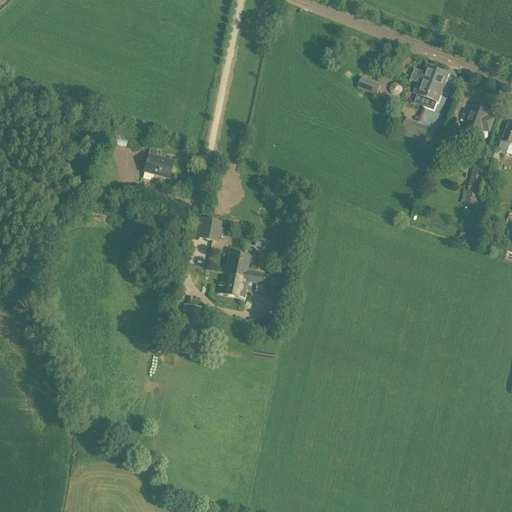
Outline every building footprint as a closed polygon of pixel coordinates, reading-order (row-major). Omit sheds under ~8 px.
[(417,84),(413,94),(418,95),(414,104),(434,111),(437,103),(438,103),(448,75),(427,67),(427,68),(425,74),(420,72),(419,74),(415,83),(417,84)] [(376,97),(381,85),(362,78),(357,90),(376,97)] [(463,134),(464,135),(463,139),(454,140),(454,146),(461,152),(469,140),(470,137),(479,141),(482,131),(490,134),(496,118),(489,115),(490,113),(474,107),(463,134)] [(422,144),(428,129),(406,120),(399,135),(422,144)] [(511,154),(511,122),(510,122),(502,142),(501,142),(498,150),(490,147),(486,160),(487,161),(485,165),(493,168),(494,167),(496,167),(497,164),(498,164),(502,152),(511,156),(511,154)] [(111,141),(115,130),(101,126),(98,137),(111,141)] [(138,152),(141,140),(130,138),(127,149),(138,152)] [(169,180),(173,163),(156,158),(158,152),(150,150),(144,173),(169,180)] [(498,181),(501,169),(494,167),(491,179),(498,181)] [(480,187),(484,171),(473,169),(469,184),(480,187)] [(479,193),(468,191),(468,192),(464,192),(461,203),(465,204),(464,206),(481,209),(483,199),(478,198),(479,193)] [(223,238),(226,223),(199,218),(195,239),(218,244),(219,237),(223,238)] [(503,245),(505,234),(498,233),(498,237),(496,236),(494,243),(503,245)] [(255,279),(253,284),(267,287),(269,276),(247,271),(250,258),(230,254),(227,268),(224,268),(223,275),(250,280),(251,278),(255,279)] [(245,283),(253,284),(255,279),(251,278),(250,280),(223,275),(218,294),(241,299),(245,283)] [(288,280),(271,277),(269,285),(286,289),(288,280)] [(284,314),(287,299),(275,296),(272,312),(284,314)] [(196,334),(201,309),(184,305),(179,331),(196,334)] [(53,341),(66,334),(62,328),(50,334),(53,341)]
